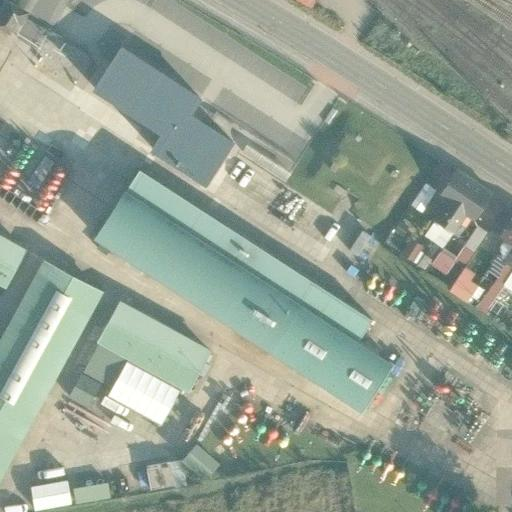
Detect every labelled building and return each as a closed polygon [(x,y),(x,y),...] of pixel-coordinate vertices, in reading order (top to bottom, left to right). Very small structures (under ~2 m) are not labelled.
[(315,1),(313,0),(295,0),(310,9),(315,1)] [(0,18),(0,25),(10,31),(17,20),(21,23),(25,17),(28,11),(11,1),(0,18)] [(153,147),(206,182),(233,141),(190,112),(200,97),(122,46),(103,76),(95,87),(163,131),(153,147)] [(447,201),(435,220),(444,226),(475,180),(457,168),(439,196),(447,201)] [(371,318),(141,172),(99,238),(365,407),(397,356),(362,334),(371,318)] [(475,180),(444,226),(453,232),(466,213),(474,219),(492,192),(475,180)] [(511,217),(500,235),(511,242),(511,249),(504,261),(511,266),(511,217)] [(466,261),(487,229),(477,223),(456,255),(466,261)] [(380,230),(368,248),(376,254),(388,236),(380,230)] [(27,247),(0,233),(0,281),(8,285),(27,247)] [(0,468),(101,286),(45,255),(0,336),(0,468)] [(461,267),(448,287),(467,300),(480,279),(461,267)] [(377,269),(367,285),(417,316),(427,300),(377,269)] [(213,343),(124,292),(68,394),(91,406),(101,388),(165,420),(182,387),(188,391),(213,343)] [(446,330),(457,312),(435,299),(424,317),(446,330)] [(221,461),(200,440),(185,455),(206,476),(221,461)] [(172,458),(148,463),(152,485),(176,481),(172,458)] [(109,498),(106,480),(33,491),(35,509),(109,498)]
